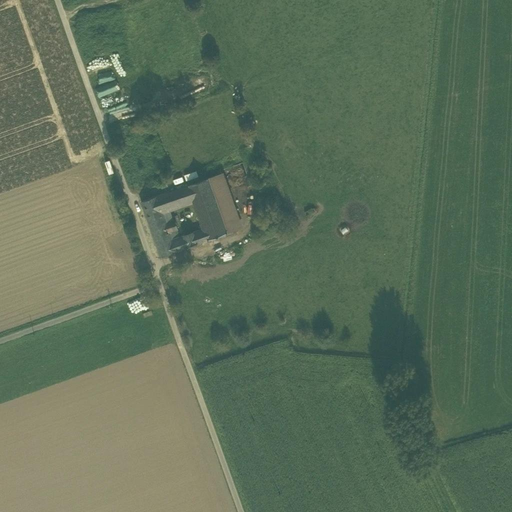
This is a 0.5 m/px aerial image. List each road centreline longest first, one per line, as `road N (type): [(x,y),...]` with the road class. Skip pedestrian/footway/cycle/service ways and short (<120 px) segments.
road 1 (unclassified): [(159,283),(57,0)]
road 2 (unclassified): [(240,511),(159,283)]
road 3 (unclassified): [(0,340),(159,283)]
